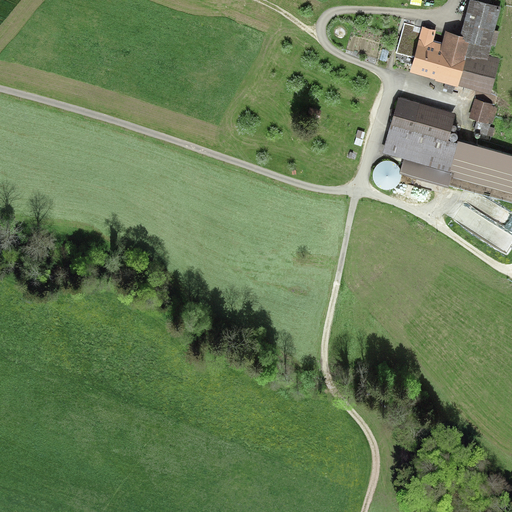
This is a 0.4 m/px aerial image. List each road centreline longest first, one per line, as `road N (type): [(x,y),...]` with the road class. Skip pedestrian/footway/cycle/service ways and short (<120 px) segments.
road 1 (track): [(364,511),(375,474),(373,442),(334,390),(323,356),(356,193),(416,210),(511,273)]
road 2 (track): [(323,39),(322,18),(334,10),(432,12),(452,0)]
